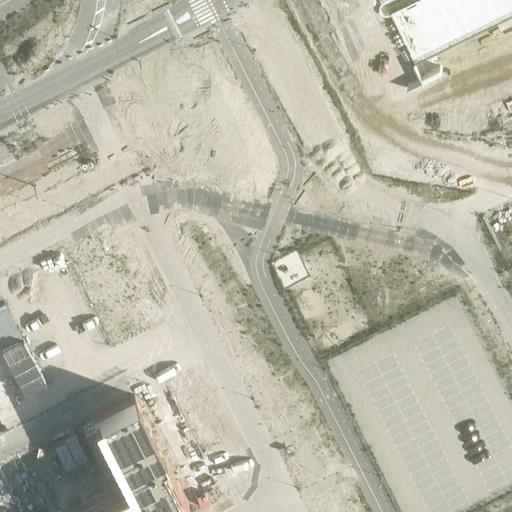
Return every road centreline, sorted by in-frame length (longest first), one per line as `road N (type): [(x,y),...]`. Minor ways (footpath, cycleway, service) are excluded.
road 1 (residential): [(292,91),(331,168),(356,195),(443,227),(465,247),(511,326)]
road 2 (residential): [(210,344),(0,449)]
road 3 (tertiary): [(292,91),(475,0)]
road 4 (residential): [(121,172),(210,344)]
road 5 (tertiary): [(121,172),(292,91)]
road 6 (unclassified): [(228,0),(78,86)]
road 7 (residential): [(210,344),(283,496)]
road 8 (tertiary): [(0,236),(121,172)]
